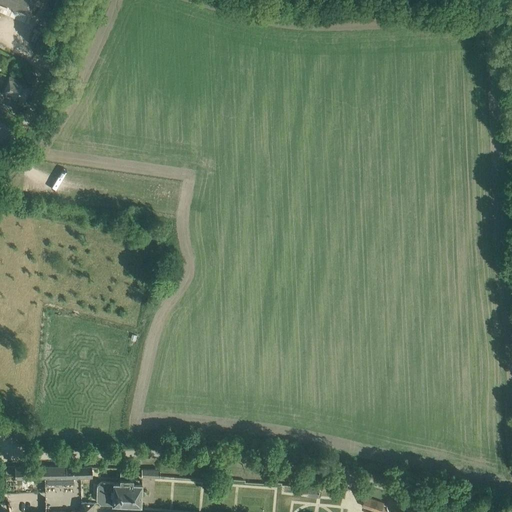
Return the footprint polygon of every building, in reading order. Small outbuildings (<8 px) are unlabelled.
[(32,87),(30,86),(9,76),(2,91),(25,102),(32,87)] [(68,466),(46,467),(46,477),(92,477),(92,472),(97,472),(97,467),(92,467),(92,466),(68,467),(68,466)] [(46,467),(15,467),(15,478),(25,478),(46,477),(46,467)] [(97,489),(96,499),(100,503),(119,504),(140,505),(141,505),(141,495),(142,482),(133,482),(133,477),(129,477),(129,474),(130,469),(130,468),(120,468),(120,475),(120,476),(120,478),(120,482),(102,481),(97,485),(97,489)] [(289,491),(289,484),(250,485),(250,494),(278,494),(278,491),(289,491)] [(319,495),(320,486),(320,485),(309,484),(308,486),(308,494),(319,495)] [(379,511),(381,511),(382,510),(384,503),(366,497),(362,506),(379,511)] [(92,511),(94,503),(95,503),(95,502),(92,502),(81,501),(81,511),(92,511)]
